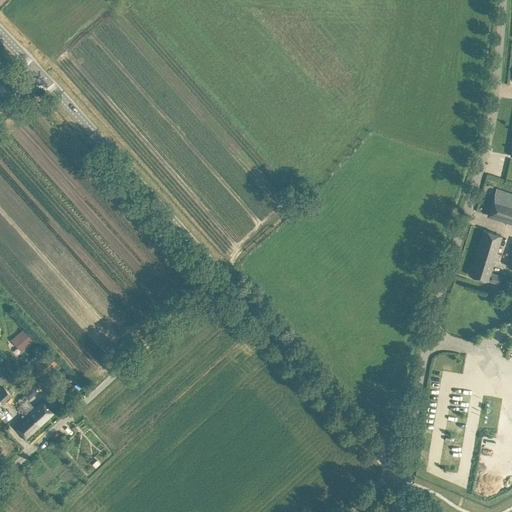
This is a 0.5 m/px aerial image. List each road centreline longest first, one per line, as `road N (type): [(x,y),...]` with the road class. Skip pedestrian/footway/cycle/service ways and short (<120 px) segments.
road 1 (unclassified): [(397,470),(487,132),(501,0)]
road 2 (unclassified): [(0,473),(221,276)]
road 3 (unclassified): [(221,276),(39,74)]
road 4 (unclassified): [(396,469),(221,276)]
